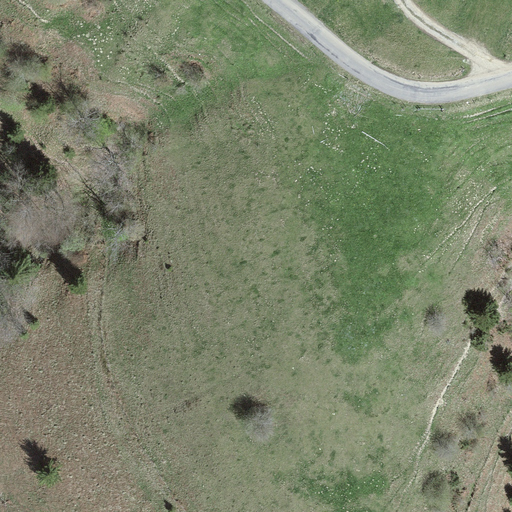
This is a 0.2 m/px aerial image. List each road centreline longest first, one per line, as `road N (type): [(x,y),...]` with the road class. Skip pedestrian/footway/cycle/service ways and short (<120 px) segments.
road 1 (unclassified): [(277,0),(350,61),(400,89),(435,93),(511,78)]
road 2 (track): [(404,0),(429,26),(511,72)]
